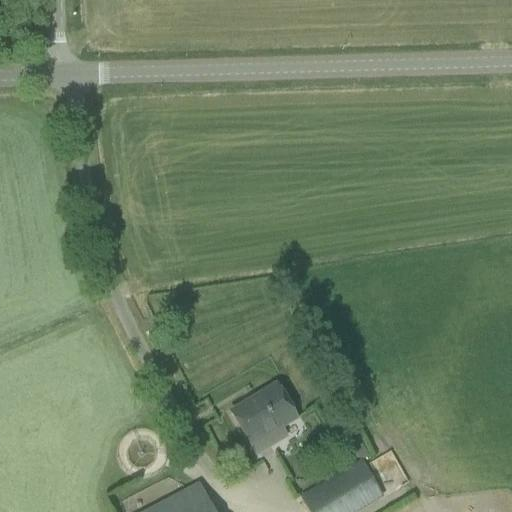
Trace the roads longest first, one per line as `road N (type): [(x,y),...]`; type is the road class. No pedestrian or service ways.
road 1 (unclassified): [(66,75),(91,228),(110,290),(196,455),(223,489),(257,511)]
road 2 (tertiary): [(511,63),(66,75)]
